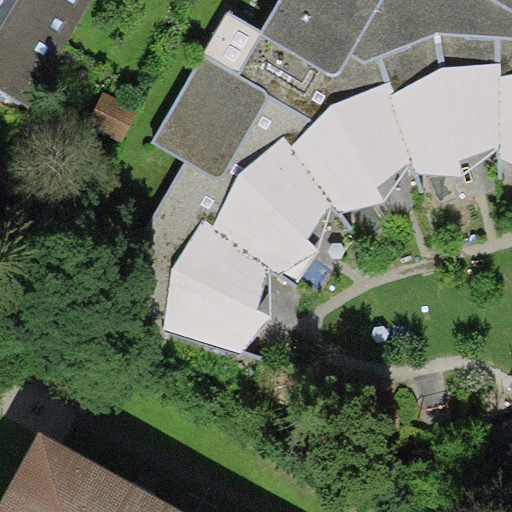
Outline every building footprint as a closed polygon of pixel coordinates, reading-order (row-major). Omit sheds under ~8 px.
[(0,0),(0,87),(25,102),(86,0),(0,0)] [(511,0),(280,0),(262,29),(228,11),(158,142),(188,162),(118,286),(165,318),(162,329),(244,357),(259,310),(243,298),(253,263),(280,280),(310,238),(297,221),(317,194),(339,217),(380,188),(374,167),(400,147),(414,176),(462,161),(460,138),(496,128),(499,160),(511,160),(511,0)] [(46,199),(0,175),(0,205),(34,223),(46,199)] [(0,384),(10,365),(0,360),(0,384)] [(170,511),(44,442),(5,511),(170,511)]
